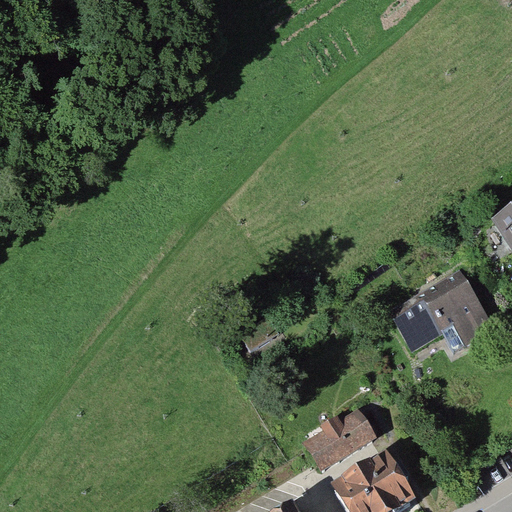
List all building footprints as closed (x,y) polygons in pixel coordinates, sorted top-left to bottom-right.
[(511,212),(491,226),(511,259),(511,212)] [(458,274),(391,313),(415,355),(441,340),(453,361),(495,337),(458,274)] [(358,414),(299,446),(316,479),(376,447),(358,414)] [(511,415),(454,447),(467,469),(511,444),(511,415)] [(380,461),(323,495),(332,511),(408,511),(410,511),(380,461)]
